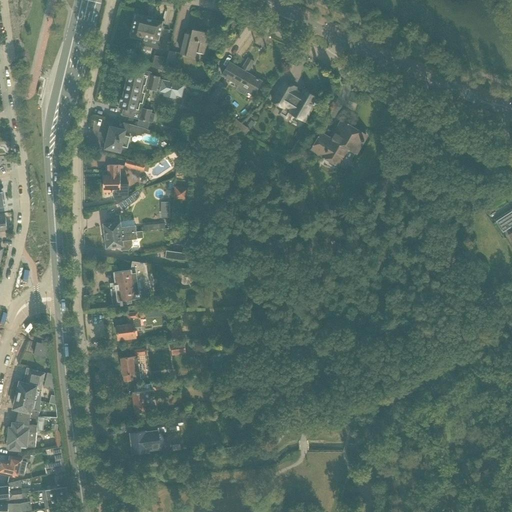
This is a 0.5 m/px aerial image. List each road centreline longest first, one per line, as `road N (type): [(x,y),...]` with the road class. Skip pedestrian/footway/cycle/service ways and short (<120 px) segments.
road 1 (residential): [(101,508),(77,325),(77,145),(114,0)]
road 2 (secondary): [(59,286),(52,160),(85,0)]
road 3 (secondary): [(60,306),(83,511)]
road 4 (tertiary): [(511,113),(339,39)]
road 5 (residential): [(2,0),(22,168)]
road 6 (residential): [(176,0),(272,28),(329,60)]
road 7 (track): [(475,339),(339,420)]
road 8 (track): [(358,304),(331,394),(339,420)]
